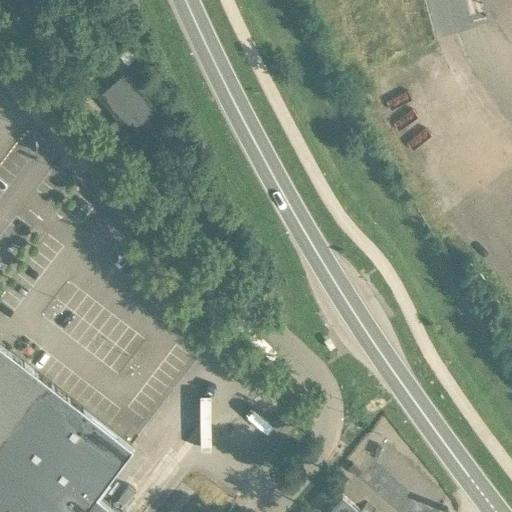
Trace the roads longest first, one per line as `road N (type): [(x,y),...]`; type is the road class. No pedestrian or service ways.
road 1 (tertiary): [(493,511),(294,218),(184,0)]
road 2 (unclassified): [(270,511),(316,447),(319,405),(310,382),(0,56)]
